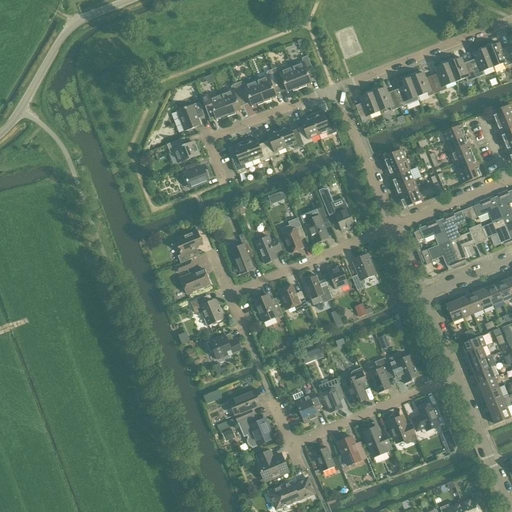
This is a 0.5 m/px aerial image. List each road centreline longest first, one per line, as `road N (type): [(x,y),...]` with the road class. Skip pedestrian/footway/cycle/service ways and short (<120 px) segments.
road 1 (unclassified): [(0,135),(70,28),(133,0)]
road 2 (unclassified): [(338,89),(511,21)]
road 3 (residential): [(226,183),(210,140),(338,89)]
road 4 (residential): [(231,292),(393,227)]
road 5 (residential): [(455,379),(298,443)]
road 6 (residential): [(393,227),(338,89)]
road 7 (residential): [(455,379),(510,511)]
